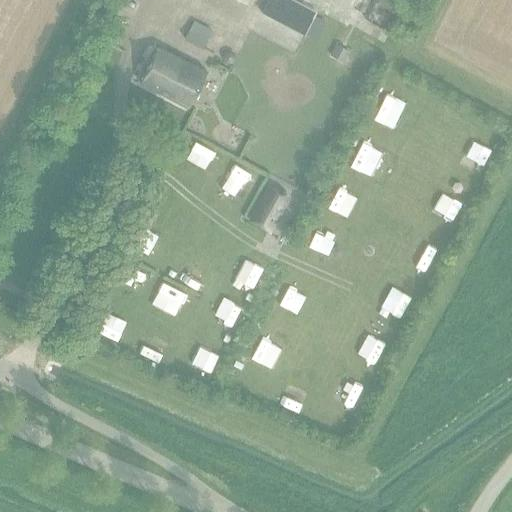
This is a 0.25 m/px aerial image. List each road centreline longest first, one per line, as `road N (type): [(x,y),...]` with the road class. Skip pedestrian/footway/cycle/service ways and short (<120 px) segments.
road 1 (unclassified): [(222,511),(194,483),(17,375)]
road 2 (unclassified): [(209,511),(0,424)]
